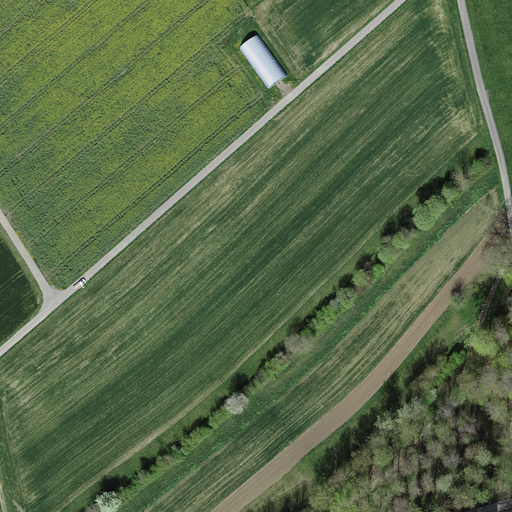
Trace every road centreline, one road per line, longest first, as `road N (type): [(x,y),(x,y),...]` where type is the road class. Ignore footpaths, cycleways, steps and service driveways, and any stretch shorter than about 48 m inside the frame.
road 1 (track): [(403,0),(0,355)]
road 2 (track): [(511,254),(441,402),(386,478),(343,511)]
road 3 (residential): [(511,214),(461,0)]
